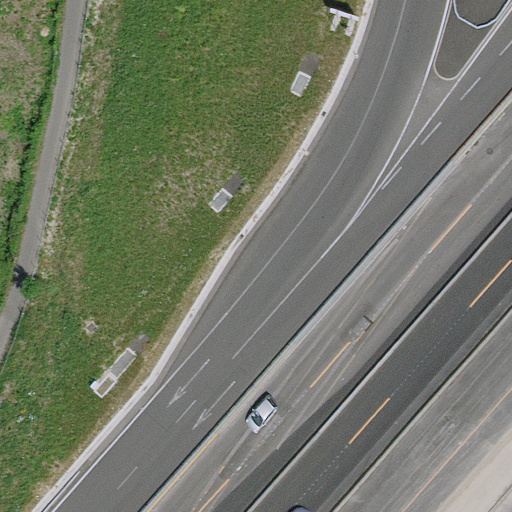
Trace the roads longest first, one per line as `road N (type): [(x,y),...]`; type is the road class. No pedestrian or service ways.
road 1 (primary): [(417,0),(365,147),(235,355)]
road 2 (primary): [(511,69),(235,355)]
road 3 (motorway): [(511,261),(290,511)]
road 4 (primary): [(235,355),(101,511)]
